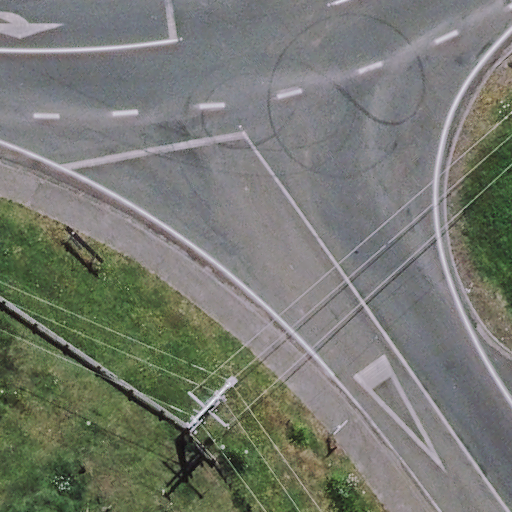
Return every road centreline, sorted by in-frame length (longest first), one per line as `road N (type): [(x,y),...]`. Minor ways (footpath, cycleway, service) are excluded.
road 1 (unclassified): [(179,55),(508,511)]
road 2 (unclassified): [(179,55),(365,0)]
road 3 (unclassified): [(0,52),(179,55)]
